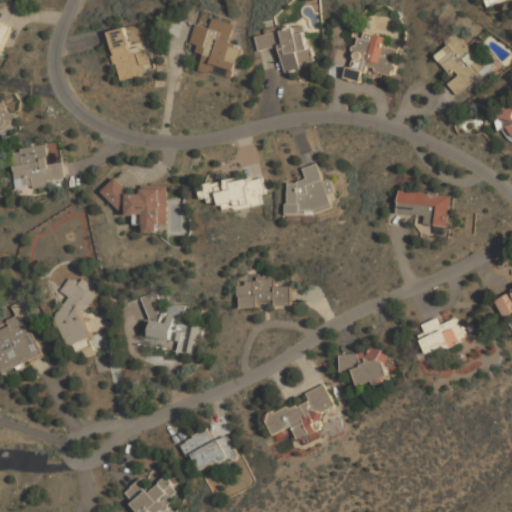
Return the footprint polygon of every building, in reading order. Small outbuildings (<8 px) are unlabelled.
[(234,79),(241,47),(229,44),(234,24),(212,19),(210,28),(195,24),(189,50),(203,53),(199,70),(234,79)] [(0,53),(12,26),(0,20),(0,53)] [(259,51),(282,48),(285,69),(311,66),(306,26),(257,33),(259,51)] [(120,79),(152,72),(148,51),(131,54),(126,27),(109,31),(120,79)] [(353,57),(362,59),(360,66),(393,74),(401,41),(358,31),(353,57)] [(489,73),(466,33),(436,50),(452,78),(448,80),(455,92),(489,73)] [(0,133),(5,137),(21,116),(0,99),(0,133)] [(511,100),(510,105),(500,108),(509,139),(511,140),(511,100)] [(63,161),(49,163),(47,145),(14,149),(18,189),(49,185),(49,180),(65,178),(63,161)] [(288,181),(289,212),(332,211),(331,194),(335,194),(335,179),(321,180),(320,165),(305,165),(306,181),(288,181)] [(264,174),(202,185),(205,203),(220,201),(221,211),(263,204),(262,194),(267,193),(264,174)] [(167,189),(123,190),(123,182),(109,182),(109,215),(146,215),(146,226),(167,226),(167,189)] [(450,195),(400,192),(399,214),(425,216),(424,226),(448,227),(450,195)] [(87,278),(62,287),(69,307),(54,312),(67,348),(93,339),(83,310),(97,306),(87,278)] [(239,281),(239,306),(293,306),(293,287),(275,287),(275,281),(239,281)] [(511,288),(495,296),(504,317),(511,313),(511,288)] [(0,369),(2,374),(42,357),(26,318),(33,315),(27,300),(13,305),(19,319),(0,326),(0,369)] [(200,355),(204,326),(184,323),(187,306),(168,303),(165,322),(148,319),(145,337),(179,342),(177,351),(200,355)] [(421,324),(427,350),(467,342),(461,315),(421,324)] [(91,339),(72,344),(74,354),(93,349),(91,339)] [(353,368),(360,385),(389,375),(379,346),(340,359),(344,371),(353,368)] [(309,399),(266,416),(273,434),(293,426),(300,441),(319,433),(316,425),(325,421),(321,412),(336,406),(327,384),(307,392),(309,399)] [(214,442),(207,428),(193,435),(194,437),(180,444),(187,458),(191,456),(200,473),(228,459),(234,460),(237,459),(238,454),(228,437),(224,436),(214,442)] [(154,488),(142,477),(124,497),(139,511),(162,511),(181,493),(164,477),(154,488)]
